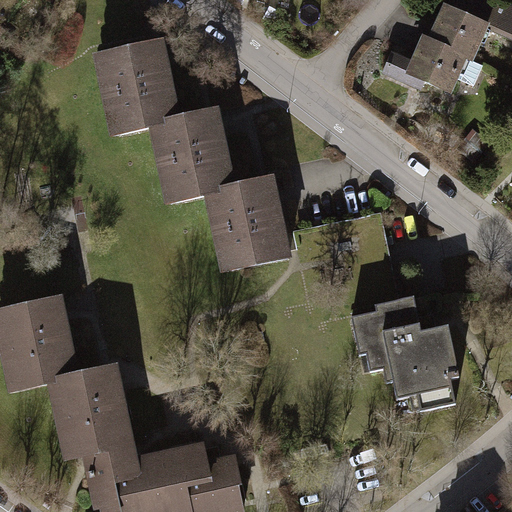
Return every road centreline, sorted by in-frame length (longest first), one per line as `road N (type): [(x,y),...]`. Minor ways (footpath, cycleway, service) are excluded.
road 1 (residential): [(511,260),(306,94)]
road 2 (residential): [(306,94),(192,0)]
road 3 (residential): [(306,94),(388,0)]
